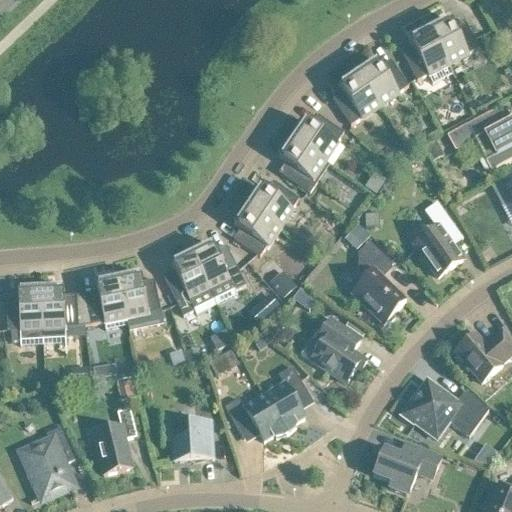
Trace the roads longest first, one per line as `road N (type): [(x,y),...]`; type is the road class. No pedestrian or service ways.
road 1 (residential): [(409,0),(331,49),(273,111),(197,215),(122,249),(0,263)]
road 2 (residential): [(329,511),(379,385),(456,313),(511,283)]
road 3 (residential): [(329,511),(242,495),(120,511)]
